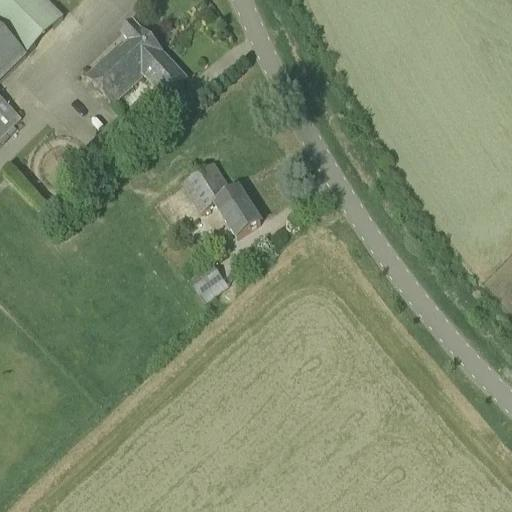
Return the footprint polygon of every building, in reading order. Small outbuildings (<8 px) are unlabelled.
[(0,0),(0,144),(22,123),(0,101),(0,84),(63,21),(42,0),(0,0)] [(144,80),(164,59),(133,26),(121,37),(129,45),(120,53),(118,51),(87,80),(114,108),(144,80)] [(164,59),(144,80),(166,102),(186,83),(164,59)] [(180,127),(168,112),(156,122),(167,137),(180,127)] [(102,170),(136,137),(119,119),(85,151),(102,170)] [(154,125),(137,140),(143,147),(161,133),(154,125)] [(232,198),(214,170),(183,190),(202,219),(217,209),(223,218),(221,219),(236,243),(261,227),(240,193),(232,198)] [(199,300),(223,283),(212,268),(188,286),(199,300)]
